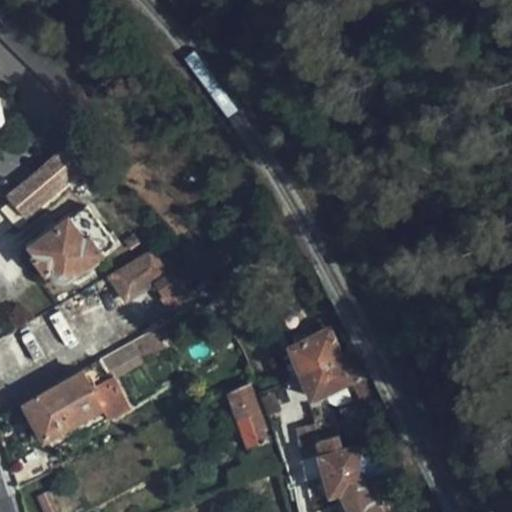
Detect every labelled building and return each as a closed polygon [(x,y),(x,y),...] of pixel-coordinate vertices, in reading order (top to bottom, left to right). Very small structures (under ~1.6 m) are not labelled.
[(98,97),(20,10),(0,28),(78,115),(98,97)] [(0,127),(10,120),(0,90),(0,127)] [(63,151),(2,194),(7,201),(1,206),(16,226),(80,173),(63,151)] [(113,245),(87,206),(32,244),(38,255),(36,257),(47,273),(54,269),(58,275),(68,277),(113,245)] [(165,265),(154,252),(111,275),(126,301),(156,284),(162,294),(159,296),(167,312),(190,300),(181,282),(175,273),(170,269),(165,265)] [(301,373),(347,354),(335,327),(290,347),(301,373)] [(136,355),(130,343),(87,367),(94,378),(115,366),(136,355)] [(356,379),(347,354),(301,373),(312,398),(356,379)] [(87,367),(26,402),(46,439),(103,407),(102,405),(96,393),(89,380),(94,378),(87,367)] [(266,431),(249,383),(230,392),(248,447),(252,446),(255,454),(270,448),(265,432),(266,431)] [(365,429),(360,404),(338,409),(343,435),(365,429)] [(295,428),(298,460),(340,449),(336,436),(318,440),(314,423),(295,428)] [(372,459),(366,442),(340,449),(298,460),(302,481),(322,474),(329,496),(340,492),(364,484),(358,463),(372,459)] [(232,486),(277,469),(272,456),(228,473),(232,486)] [(380,511),(367,482),(364,484),(340,492),(350,511),(380,511)]
